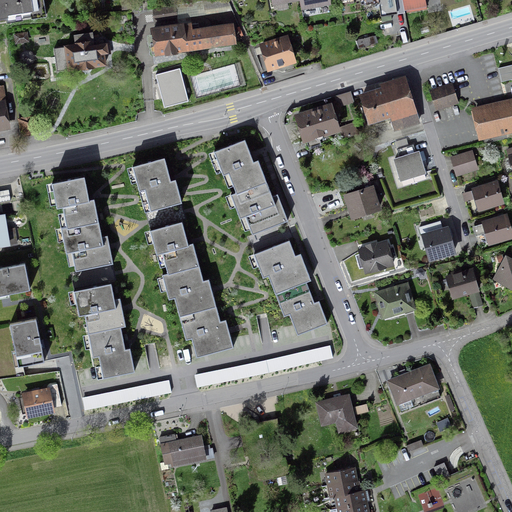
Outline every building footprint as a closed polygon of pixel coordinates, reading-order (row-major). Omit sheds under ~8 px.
[(43,0),(0,0),(0,24),(47,16),(43,0)] [(228,0),(218,0),(203,2),(204,12),(229,8),(228,0)] [(425,0),(401,0),(405,12),(427,7),(425,0)] [(179,7),(154,11),(156,23),(181,20),(179,7)] [(191,24),(152,31),(157,60),(239,45),(236,24),(192,32),(191,24)] [(26,32),(15,35),(18,45),(28,43),(26,32)] [(75,45),(67,47),(74,75),(110,67),(108,56),(114,55),(111,42),(95,46),(92,33),(74,37),(75,45)] [(287,34),(259,44),(268,71),(296,62),(287,34)] [(391,89),(371,96),(380,125),(400,119),(404,132),(428,124),(413,78),(390,85),(391,89)] [(450,87),(432,93),(438,109),(456,103),(450,87)] [(342,103),(305,116),(315,146),(352,133),(342,103)] [(511,103),(477,112),(483,139),(511,131),(511,103)] [(36,115),(20,117),(23,136),(39,133),(36,115)] [(291,221),(253,137),(220,152),(258,236),(291,221)] [(471,151),(449,158),(456,177),(477,170),(471,151)] [(165,152),(131,160),(136,181),(146,179),(151,200),(181,194),(175,171),(170,172),(165,152)] [(416,152),(395,159),(402,181),(424,174),(416,152)] [(63,203),(67,225),(61,227),(67,252),(72,251),(76,271),(114,263),(108,235),(103,236),(94,195),(90,196),(85,173),(52,179),(58,204),(63,203)] [(497,187),(473,193),(479,216),(503,209),(497,187)] [(372,188),(347,197),(354,217),(379,209),(372,188)] [(0,215),(0,250),(21,246),(15,214),(0,217),(0,215)] [(227,314),(217,316),(208,277),(203,278),(194,239),(187,240),(182,219),(152,226),(158,251),(164,249),(169,270),(162,272),(167,291),(175,289),(180,308),(177,309),(182,332),(190,331),(194,350),(234,341),(227,314)] [(506,220),(483,228),(489,246),(511,238),(506,220)] [(449,226),(421,234),(429,262),(457,255),(449,226)] [(287,236),(254,250),(263,272),(268,269),(286,312),(291,310),(300,331),(328,319),(319,298),(315,300),(306,278),(311,276),(300,249),(294,251),(287,236)] [(388,242),(366,249),(372,269),(394,261),(388,242)] [(511,254),(506,251),(493,277),(511,285),(511,254)] [(26,262),(0,266),(0,294),(31,288),(26,262)] [(474,270),(451,277),(457,296),(480,289),(474,270)] [(127,342),(125,343),(110,278),(73,286),(79,310),(82,309),(87,331),(85,331),(89,351),(95,350),(100,372),(132,365),(127,342)] [(406,285),(380,294),(389,321),(415,313),(406,285)] [(36,319),(10,324),(18,365),(44,360),(36,319)] [(428,369),(394,382),(404,407),(438,393),(428,369)] [(50,387),(21,393),(27,419),(55,413),(50,387)] [(355,395),(321,403),(327,428),(341,424),(344,435),(363,431),(355,395)] [(284,466),(278,424),(246,428),(252,471),(284,466)] [(207,437),(167,445),(172,469),(212,461),(207,437)] [(446,462),(434,467),(439,481),(452,476),(446,462)] [(330,484),(355,479),(352,468),(327,473),(330,484)] [(337,496),(357,491),(355,479),(330,484),(332,496),(337,496)] [(339,507),(365,502),(362,490),(357,491),(337,496),(339,507)] [(366,511),(365,502),(339,507),(329,509),(330,511),(366,511)]
